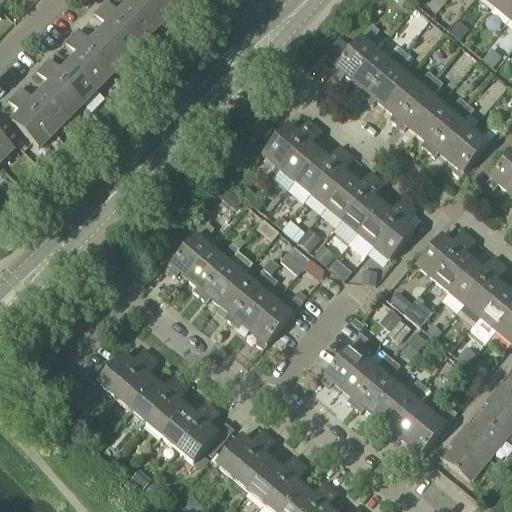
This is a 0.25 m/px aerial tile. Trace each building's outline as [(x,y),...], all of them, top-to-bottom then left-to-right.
[(130,0),(133,2),(126,10),(153,37),(167,22),(144,0),(130,0)] [(144,0),(167,22),(182,7),(175,0),(144,0)] [(477,0),(493,12),(502,0),(477,0)] [(511,0),(502,0),(493,12),(508,25),(511,20),(511,0)] [(105,5),(99,12),(139,51),(153,37),(126,10),(118,18),(105,5)] [(105,31),(97,39),(124,66),(139,51),(99,12),(92,18),(105,31)] [(465,35),(455,27),(448,36),(458,44),(465,35)] [(77,35),(70,41),(110,80),(124,66),(97,39),(89,47),(77,35)] [(511,62),(511,38),(501,55),(511,62)] [(77,60),(69,69),(96,95),(110,80),(70,41),(64,48),(77,60)] [(359,43),(335,73),(331,77),(339,83),(342,79),(351,86),(376,57),(359,43)] [(376,57),(351,86),(359,93),(356,97),(363,103),(402,56),(395,51),(383,64),(376,57)] [(490,54),(482,64),(491,72),(500,62),(490,54)] [(402,56),(363,103),(370,109),(374,105),(383,112),(407,83),(399,77),(410,63),(402,56)] [(48,64),(42,70),(82,109),(96,95),(69,69),(61,76),(48,64)] [(48,90),(40,98),(67,124),(82,109),(42,70),(35,77),(48,90)] [(407,83),(383,112),(391,119),(387,123),(395,130),(434,83),(427,77),(415,90),(407,83)] [(434,83),(395,130),(402,135),(405,131),(414,139),(438,109),(430,102),(442,89),(434,83)] [(19,93),(13,99),(53,139),(67,124),(40,98),(32,106),(19,93)] [(53,139),(13,99),(7,106),(19,119),(11,127),(38,154),(53,139)] [(438,109),(414,139),(422,146),(419,150),(426,156),(465,108),(458,102),(447,116),(438,109)] [(465,108),(426,156),(433,161),(436,157),(445,165),(470,135),(461,128),(473,115),(465,108)] [(261,160),(278,174),(314,131),(307,125),(295,139),(286,131),(261,160)] [(314,131),(278,174),(294,187),(318,158),(310,151),(321,137),(314,131)] [(470,135),(445,165),(454,172),(451,176),(459,182),(486,149),(470,135)] [(0,166),(12,154),(0,141),(0,166)] [(318,158),(294,187),(309,200),(345,157),(338,151),(326,165),(318,158)] [(511,154),(489,183),(485,187),(493,194),(497,190),(505,197),(511,188),(511,154)] [(345,157),(309,200),(325,213),(349,184),(341,177),(352,163),(345,157)] [(57,172),(51,179),(59,188),(66,181),(57,172)] [(349,184),(325,213),(341,226),(376,183),(369,177),(358,191),(349,184)] [(376,183),(341,226),(356,239),(381,210),(372,203),(383,189),(376,183)] [(238,198),(249,207),(255,200),(244,191),(238,198)] [(219,202),(226,208),(233,199),(226,194),(219,202)] [(9,208),(10,209),(14,214),(21,207),(18,203),(16,201),(9,208)] [(256,201),(249,209),(256,215),(263,207),(256,201)] [(381,210),(356,239),(372,252),(408,209),(401,203),(389,217),(381,210)] [(408,209),(372,252),(389,266),(413,237),(403,229),(415,215),(408,209)] [(286,228),(277,220),(271,227),(281,235),(286,228)] [(270,231),(264,240),(271,246),(278,238),(270,231)] [(298,246),(308,255),(319,243),(308,234),(298,246)] [(416,270),(432,284),(468,242),(461,236),(449,249),(440,241),(416,270)] [(244,247),(237,241),(231,248),(238,254),(244,247)] [(194,242),(170,271),(166,275),(175,282),(178,278),(186,284),(210,255),(194,242)] [(468,242),(432,284),(448,297),(473,268),(464,261),(475,247),(468,242)] [(210,255),(186,284),(195,292),(192,296),(198,302),(238,254),(231,248),(219,262),(210,255)] [(312,261),(325,272),(334,260),(321,250),(312,261)] [(238,254),(198,302),(206,308),(209,304),(218,311),(242,281),(233,274),(245,260),(238,254)] [(473,268),(448,297),(464,310),(499,267),(492,262),(481,275),(473,268)] [(269,281),(277,271),(270,265),(262,275),(269,281)] [(329,275),(343,286),(350,277),(335,265),(328,274),(329,275)] [(499,267),(464,310),(479,323),(504,294),(495,287),(506,273),(499,267)] [(242,281),(218,311),(226,318),(223,322),(230,328),(269,281),(262,275),(262,274),(250,288),(242,281)] [(363,276),(361,289),(373,291),(375,278),(363,276)] [(269,281),(230,328),(237,334),(241,330),(249,337),(273,308),(265,301),(276,286),(269,281)] [(511,300),(504,294),(479,323),(496,337),(511,317),(511,300)] [(301,307),(306,302),(298,296),(294,301),(294,302),(301,308),(301,307)] [(388,305),(402,317),(410,308),(396,296),(388,305)] [(408,323),(419,332),(433,315),(422,306),(408,323)] [(273,308),(249,337),(258,344),(254,348),(262,355),(290,321),(273,308)] [(511,317),(496,337),(511,350),(511,349),(511,317)] [(388,339),(398,348),(409,334),(399,325),(388,339)] [(440,336),(432,329),(426,336),(435,343),(440,336)] [(407,347),(417,355),(425,345),(416,337),(407,347)] [(348,352),(324,381),(320,385),(329,392),(332,388),(340,395),(365,366),(348,352)] [(465,352),(456,363),(465,370),(474,359),(465,352)] [(97,390),(114,404),(150,361),(143,355),(131,369),(122,360),(97,390)] [(365,366),(340,395),(349,402),(345,406),(352,412),(392,365),(384,358),(373,373),(365,366)] [(150,361),(114,404),(130,417),(154,388),(146,381),(157,367),(150,361)] [(392,365),(352,412),(359,418),(363,414),(371,421),(396,392),(387,385),(399,371),(392,365)] [(501,386),(492,396),(511,412),(511,377),(504,388),(501,386)] [(154,388),(130,417),(145,430),(181,387),(174,381),(163,395),(154,388)] [(396,392),(371,421),(380,428),(377,432),(384,438),(423,391),(416,384),(404,398),(396,392)] [(181,387),(145,430),(161,443),(186,414),(177,407),(188,393),(181,387)] [(423,391),(384,438),(391,444),(394,440),(404,448),(428,418),(419,411),(430,397),(423,391)] [(487,409),(478,420),(505,443),(511,435),(511,412),(492,396),(484,406),(487,409)] [(186,414),(161,443),(176,456),(212,413),(206,407),(194,421),(186,414)] [(212,413),(176,456),(193,470),(204,457),(211,462),(221,450),(214,444),(217,441),(208,432),(219,419),(212,413)] [(428,418),(404,448),(411,454),(408,458),(416,465),(444,432),(428,418)] [(465,429),(457,439),(488,465),(505,443),(478,420),(469,432),(465,429)] [(215,471),(232,484),(267,441),(261,436),(249,449),(240,441),(215,471)] [(488,465),(457,439),(448,449),(452,452),(442,464),(470,486),(488,465)] [(267,441),(232,484),(247,497),(272,468),(264,461),(275,448),(267,441)] [(272,468),(247,497),(263,511),(299,468),(292,462),(280,475),(272,468)] [(299,468),(263,511),(264,511),(288,511),(304,494),(295,487),(306,474),(299,468)] [(163,498),(151,488),(142,498),(155,508),(163,498)] [(304,494),(288,511),(314,511),(330,494),(323,488),(312,501),(304,494)] [(330,494),(314,511),(327,511),(338,500),(330,494)]
